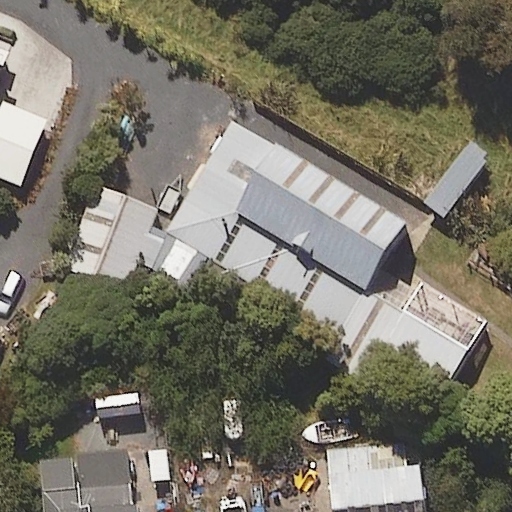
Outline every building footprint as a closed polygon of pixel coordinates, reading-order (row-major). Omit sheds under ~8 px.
[(0,182),(26,194),(53,129),(0,107),(18,64),(0,56),(0,182)] [(350,189),(228,116),(161,227),(347,338),(335,357),(370,377),(378,364),(433,397),(463,347),(369,291),(409,224),(350,189)] [(167,234),(147,227),(155,203),(97,183),(68,266),(126,286),(136,259),(156,266),(167,234)] [(334,511),(419,511),(414,446),(329,453),(334,511)] [(136,511),(132,460),(32,469),(35,511),(136,511)]
